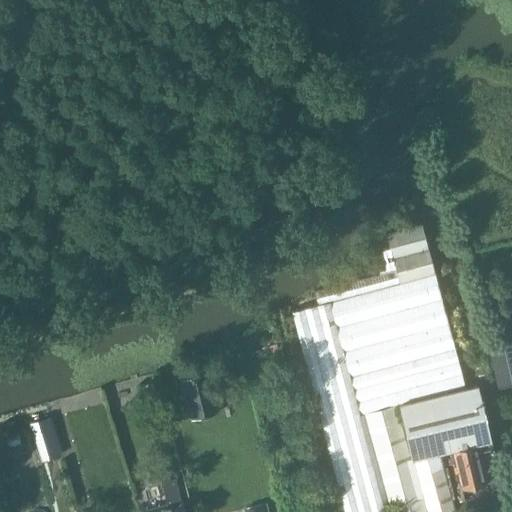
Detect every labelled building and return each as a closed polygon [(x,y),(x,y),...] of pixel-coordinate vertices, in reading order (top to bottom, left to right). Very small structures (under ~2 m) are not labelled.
[(422,225),(386,234),(390,248),(396,270),(400,283),(434,274),(422,225)] [(396,270),(390,248),(373,253),(379,274),(396,270)] [(400,283),(396,270),(379,274),(314,291),(318,305),(330,301),(400,283)] [(436,273),(434,274),(400,283),(330,301),(361,415),(366,414),(392,509),(392,511),(456,511),(441,453),(453,450),(462,489),(484,484),(490,511),(506,511),(498,481),(500,480),(494,454),(496,454),(479,385),(467,388),(436,273)] [(330,301),(318,305),(291,312),(344,511),(382,511),(392,509),(366,414),(361,415),(330,301)] [(265,335),(271,349),(285,343),(279,329),(265,335)] [(498,389),(511,385),(511,381),(508,366),(504,347),(489,350),(498,389)] [(215,413),(205,374),(182,380),(192,419),(215,413)] [(50,417),(32,422),(43,459),(61,454),(50,417)] [(167,504),(147,509),(148,511),(184,511),(182,500),(181,500),(175,478),(161,482),(167,504)] [(252,511),(269,507),(266,495),(249,499),(252,511)]
